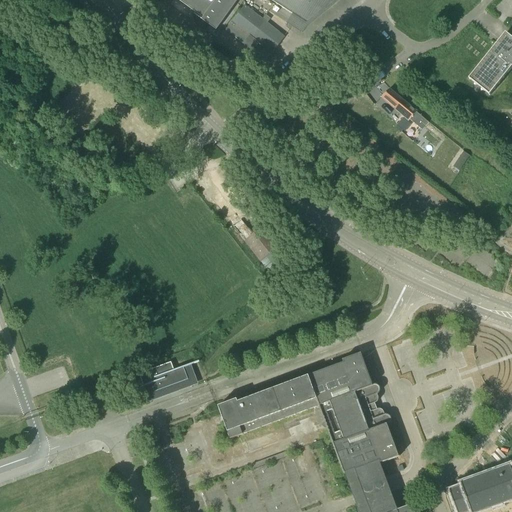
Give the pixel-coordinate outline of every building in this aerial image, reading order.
[(238,0),(178,0),(179,0),(203,18),(202,20),(217,31),(238,0)] [(270,0),(307,24),(335,0),(270,0)] [(262,19),(245,6),(225,30),(252,51),(259,43),(272,54),(285,37),(268,23),(271,19),(266,15),(262,19)] [(469,79),(490,96),(511,67),(511,37),(506,33),(469,79)] [(417,112),(390,90),(383,97),(410,120),(417,112)] [(77,140),(100,113),(90,105),(68,132),(77,140)] [(165,114),(163,112),(157,121),(173,132),(179,124),(167,116),(165,114)] [(429,123),(417,112),(410,120),(422,130),(429,123)] [(156,155),(167,140),(133,114),(122,128),(131,135),(131,136),(156,155)] [(403,118),(397,125),(405,132),(411,125),(403,118)] [(464,152),(453,167),(460,171),(470,156),(464,152)] [(234,187),(218,167),(207,174),(206,173),(197,179),(220,210),(245,242),(244,242),(260,263),(271,276),(284,267),(273,253),(278,249),(263,228),(254,234),(237,217),(215,186),(222,181),(229,190),(228,191),(237,204),(244,200),(234,187)] [(511,203),(510,202),(502,212),(506,215),(511,207),(511,203)] [(263,220),(255,212),(250,217),(257,225),(263,220)] [(219,407),(221,414),(231,440),(242,435),(319,407),(344,475),(345,474),(359,511),(414,511),(412,505),(397,511),(380,464),(399,457),(387,425),(389,425),(390,424),(391,422),(392,420),(391,418),(391,417),(389,416),(388,415),(386,415),(384,415),(384,414),(384,412),(382,411),(381,410),(379,410),(377,410),(375,404),(376,403),(378,402),(378,400),(379,398),(378,396),(377,395),(378,394),(379,394),(379,393),(380,392),(380,391),(380,390),(380,389),(380,388),(379,387),(378,386),(377,385),(376,385),(375,385),(374,385),(373,385),(361,354),(343,360),(343,363),(238,402),(237,400),(219,407)] [(171,363),(139,375),(144,387),(151,385),(154,393),(188,380),(183,367),(174,371),(171,363)] [(469,511),(471,511),(479,511),(511,500),(511,466),(500,469),(461,484),(462,487),(450,491),(457,511),(469,511)]
